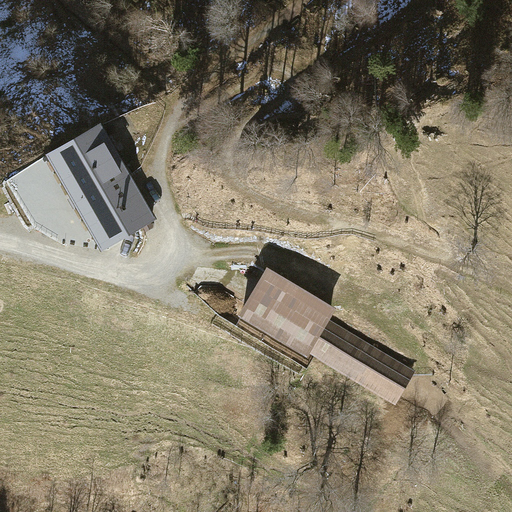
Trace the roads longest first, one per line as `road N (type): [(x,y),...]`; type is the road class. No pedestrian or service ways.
road 1 (track): [(174,214),(161,175),(177,100),(295,0)]
road 2 (track): [(174,214),(150,259),(126,270),(0,235)]
